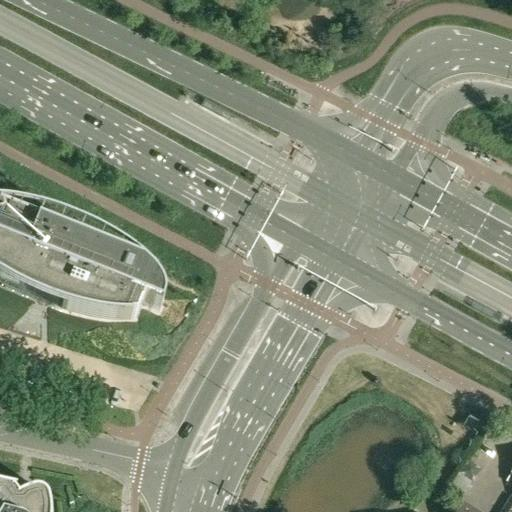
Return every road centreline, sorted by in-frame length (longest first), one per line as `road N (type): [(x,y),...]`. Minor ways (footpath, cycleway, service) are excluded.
road 1 (primary): [(0,76),(299,241)]
road 2 (primary): [(300,130),(31,0)]
road 3 (tertiary): [(299,241),(211,386),(171,477)]
road 4 (tertiary): [(217,492),(342,265)]
road 5 (primary): [(342,265),(511,357)]
road 6 (unclassified): [(171,477),(0,428)]
road 7 (tertiary): [(393,178),(442,105),(471,94),(511,98)]
road 8 (primary): [(511,243),(393,178)]
road 9 (primary): [(412,68),(351,111),(300,130)]
